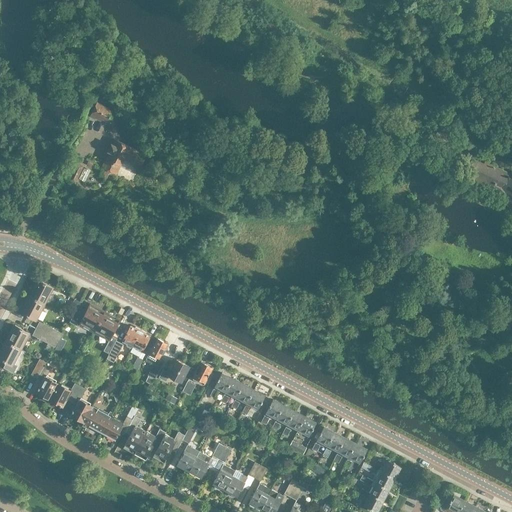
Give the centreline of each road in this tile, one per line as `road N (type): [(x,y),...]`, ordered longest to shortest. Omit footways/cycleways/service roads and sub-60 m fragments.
road 1 (tertiary): [(511,497),(28,248)]
road 2 (residential): [(199,511),(54,434),(0,389)]
